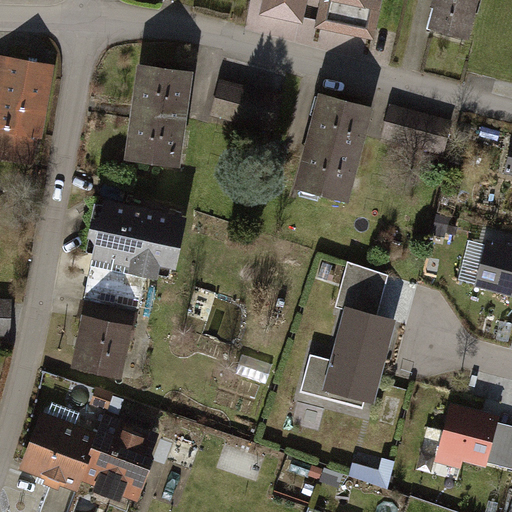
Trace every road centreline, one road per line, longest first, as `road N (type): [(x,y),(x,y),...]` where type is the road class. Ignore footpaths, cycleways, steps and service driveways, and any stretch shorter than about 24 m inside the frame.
road 1 (residential): [(82,12),(16,403),(0,445)]
road 2 (residential): [(82,12),(511,104)]
